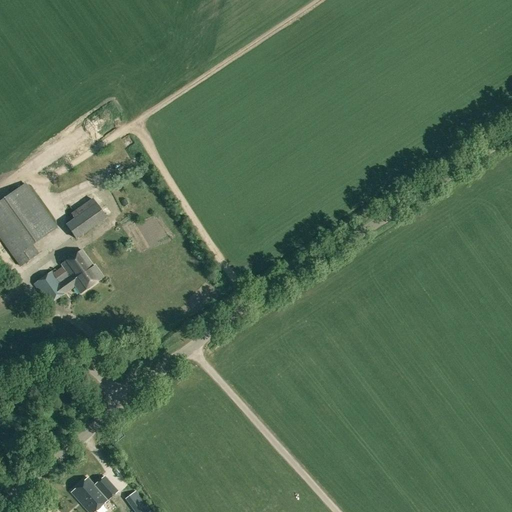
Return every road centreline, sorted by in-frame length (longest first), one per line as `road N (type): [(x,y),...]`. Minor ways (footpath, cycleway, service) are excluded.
road 1 (unclassified): [(125,398),(237,310),(511,132)]
road 2 (unclassified): [(0,505),(125,398)]
road 3 (unclassified): [(125,398),(78,364),(0,376)]
